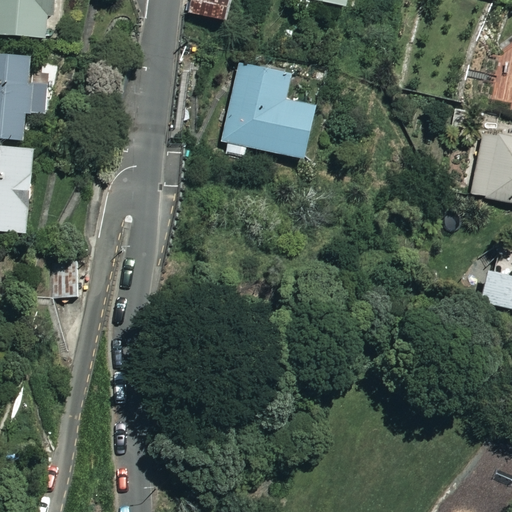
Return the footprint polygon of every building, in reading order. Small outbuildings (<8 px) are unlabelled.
[(69,0),(0,0),(0,37),(65,44),(69,0)] [(232,2),(224,0),(198,0),(192,22),(223,31),(232,2)] [(363,0),(293,0),(293,3),(359,19),(363,0)] [(44,61),(0,58),(0,140),(37,143),(38,118),(57,119),(59,89),(43,88),(44,61)] [(297,82),(242,68),(223,141),(229,155),(246,160),(248,153),(313,170),(326,117),(290,108),(297,82)] [(511,143),(486,137),(473,198),(511,206),(511,143)] [(51,156),(0,150),(0,234),(42,238),(51,156)] [(511,261),(500,259),(496,279),(492,278),(485,308),(511,314),(511,261)] [(17,267),(0,265),(0,343),(1,331),(10,332),(17,267)]
